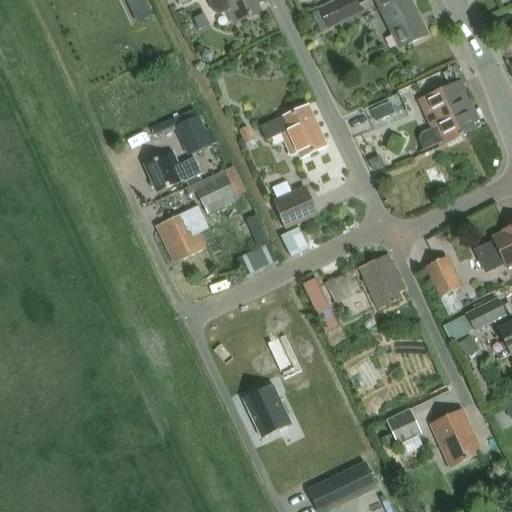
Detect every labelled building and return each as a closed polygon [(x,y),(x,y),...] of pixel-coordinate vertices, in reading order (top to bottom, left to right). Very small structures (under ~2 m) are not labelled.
[(267,0),(266,0),(209,0),(209,2),(214,12),(222,13),(228,10),(235,24),(263,11),(260,4),(267,0)] [(356,0),(336,0),(319,9),(319,10),(312,13),(321,32),(329,28),(329,29),(363,13),(356,0)] [(376,0),(401,50),(430,36),(412,0),(376,0)] [(450,87),(440,91),(461,138),(464,136),(478,130),(475,124),(481,121),(481,120),(476,110),(463,81),(450,87)] [(422,135),(419,141),(424,151),(446,141),(447,144),(461,138),(440,91),(420,101),(433,129),(422,135)] [(390,103),(371,111),(376,122),(395,114),(390,103)] [(329,147),(310,106),(277,121),(262,128),(268,142),(283,135),(293,156),(299,154),(302,159),(329,147)] [(199,118),(178,128),(191,157),(212,147),(205,132),(199,118)] [(248,128),(239,132),(245,145),(254,141),(251,136),(248,128)] [(211,129),(205,132),(212,147),(218,144),(211,129)] [(174,153),(147,165),(159,193),(180,183),(184,182),(187,181),(180,166),(174,153)] [(377,158),(368,161),(374,173),(385,168),(381,159),(377,158)] [(196,159),(180,166),(187,181),(184,182),(184,183),(187,182),(200,176),(203,175),(196,159)] [(236,201),(235,198),(246,192),(234,168),(186,190),(190,196),(196,193),(207,216),(236,201)] [(200,176),(187,182),(189,187),(202,181),(200,176)] [(305,186),(273,201),(285,230),(318,216),(305,186)] [(209,249),(201,233),(209,229),(198,208),(187,213),(159,226),(175,259),(181,256),(184,261),(209,249)] [(284,234),(293,253),(312,244),(303,225),(284,234)] [(263,230),(252,235),(259,250),(270,245),(263,230)] [(511,230),(505,234),(506,236),(494,242),(496,247),(476,257),(486,276),(506,266),(508,271),(511,269),(511,230)] [(431,237),(436,255),(447,252),(442,234),(431,237)] [(361,269),(381,311),(403,300),(401,294),(407,291),(390,255),(361,269)] [(448,257),(425,268),(448,315),(463,308),(455,291),(462,287),(448,257)] [(352,273),(326,287),(334,302),(361,291),(352,273)] [(316,279),(302,286),(325,334),(339,327),(316,279)] [(475,312),(466,316),(474,332),(506,317),(498,300),(475,312)] [(466,316),(443,327),(451,344),(474,332),(466,316)] [(511,322),(500,328),(511,352),(511,322)] [(283,380),(301,371),(284,335),(266,344),(283,380)] [(471,337),(458,345),(464,354),(477,346),(473,341),(471,337)] [(272,386),(243,400),(261,439),(291,425),(272,386)] [(422,435),(410,410),(386,421),(398,446),(422,435)] [(474,453),(482,450),(464,412),(434,426),(444,448),(441,449),(451,470),(476,457),(474,453)] [(391,435),(381,440),(386,451),(396,446),(391,435)] [(363,465),(308,491),(318,511),(328,511),(375,489),(363,465)] [(502,511),(497,503),(480,511),(479,511),(502,511)]
